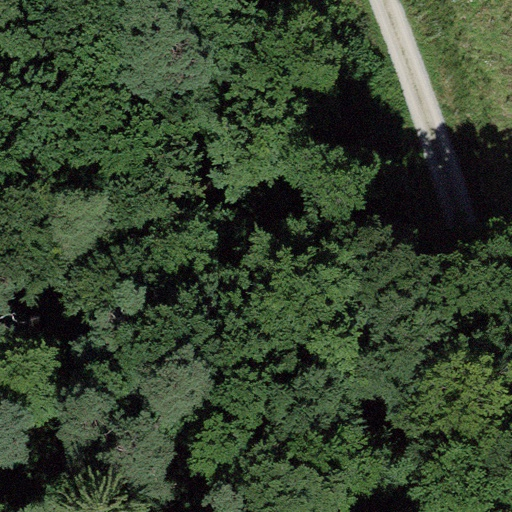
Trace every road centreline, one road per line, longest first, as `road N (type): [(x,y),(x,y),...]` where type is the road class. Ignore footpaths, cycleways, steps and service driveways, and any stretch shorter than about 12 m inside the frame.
road 1 (track): [(0,43),(511,379)]
road 2 (track): [(511,299),(411,0)]
